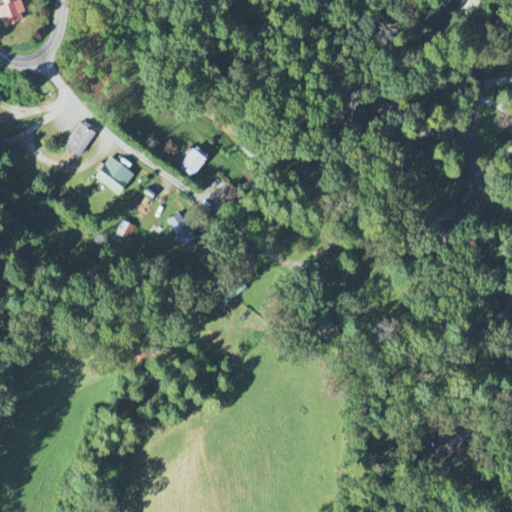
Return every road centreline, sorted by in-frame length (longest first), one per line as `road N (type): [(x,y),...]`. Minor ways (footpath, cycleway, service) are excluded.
road 1 (residential): [(40,58),(73,103),(128,147),(267,238)]
road 2 (residential): [(511,228),(471,157),(478,88)]
